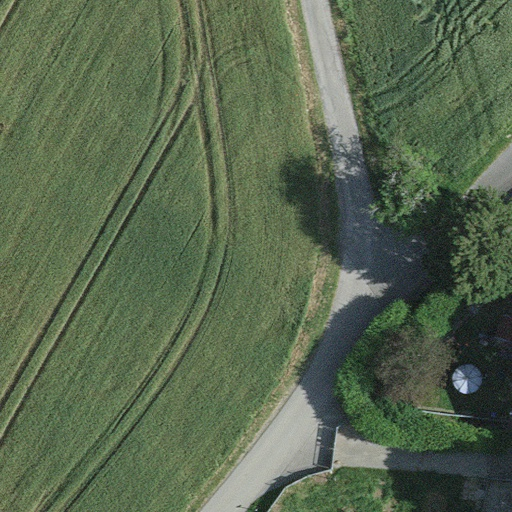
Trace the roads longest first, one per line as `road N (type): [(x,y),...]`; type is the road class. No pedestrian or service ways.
road 1 (unclassified): [(391,298),(318,0)]
road 2 (unclassified): [(210,511),(391,298)]
road 3 (unclassified): [(391,298),(511,175)]
